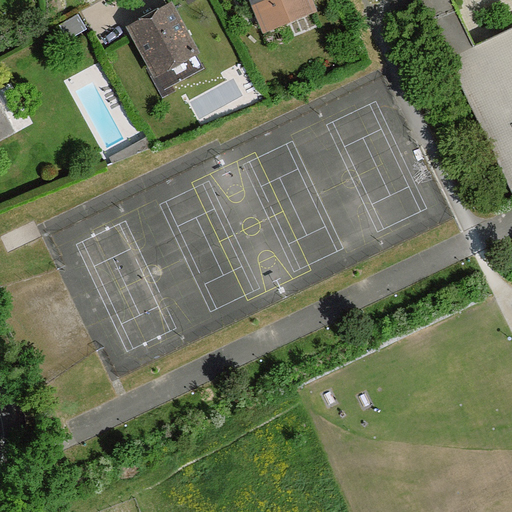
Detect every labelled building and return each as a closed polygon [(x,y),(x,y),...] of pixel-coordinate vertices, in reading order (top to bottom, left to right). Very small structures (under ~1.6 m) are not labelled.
[(309,0),(253,0),(266,28),(314,9),(309,0)] [(174,10),(172,7),(132,28),(137,38),(156,72),(195,51),(174,10)] [(86,28),(79,15),(61,25),(68,39),(86,28)] [(511,29),(449,59),(511,191),(511,29)] [(0,141),(17,133),(0,100),(0,141)] [(144,151),(139,141),(115,155),(118,161),(144,151)] [(371,404),(347,359),(315,375),(339,421),(371,404)]
